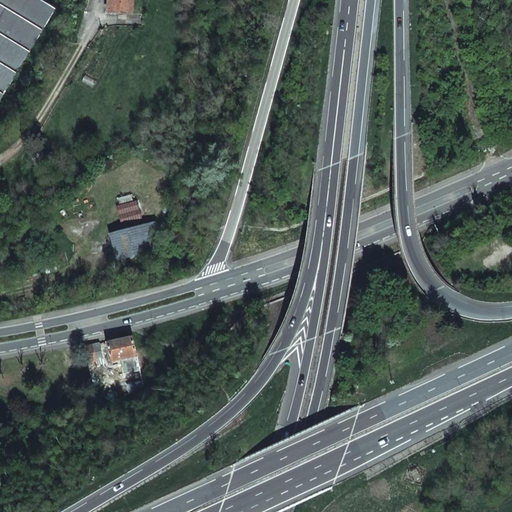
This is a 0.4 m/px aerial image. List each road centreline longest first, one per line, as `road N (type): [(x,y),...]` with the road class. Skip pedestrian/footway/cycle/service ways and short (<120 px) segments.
road 1 (trunk): [(280,511),(311,424),(341,277),(370,0)]
road 2 (trunk): [(327,179),(302,302),(266,372),(206,433),(78,511)]
road 3 (trunk): [(511,351),(165,511)]
road 4 (trunk): [(511,312),(484,313),(447,300),(418,268),(407,239),(400,0)]
road 5 (trunk): [(327,179),(311,340),(262,511)]
road 6 (secondary): [(511,171),(202,291)]
road 7 (trunk): [(218,511),(511,375)]
road 8 (trunk): [(292,0),(230,221),(202,291)]
road 9 (secondary): [(202,291),(0,339)]
road 10 (trunk): [(346,0),(327,179)]
road 11 (unknown): [(0,161),(15,155),(82,48)]
